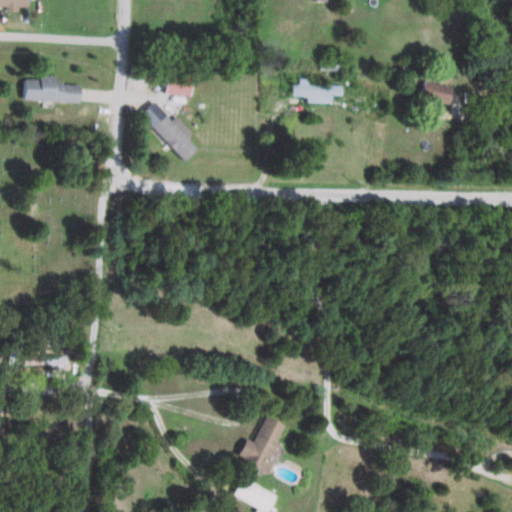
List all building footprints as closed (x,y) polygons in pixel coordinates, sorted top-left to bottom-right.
[(157,93),(182,93),(183,73),(158,72),(157,93)] [(16,99),(73,101),(74,83),(49,82),(49,74),(33,74),(33,78),(17,77),(16,99)] [(297,101),(323,102),(323,94),(333,94),(333,83),(302,83),(302,77),(291,77),(290,83),(283,83),(283,95),(297,95),(297,101)] [(442,103),(446,86),(418,79),(413,96),(442,103)] [(179,137),(184,132),(168,114),(163,118),(146,100),(132,113),(176,160),(189,147),(179,137)] [(262,472),(273,445),(269,443),(277,424),(258,415),(246,440),(238,437),(229,457),(262,472)] [(259,511),(260,511),(269,494),(234,476),(225,494),(259,511)]
